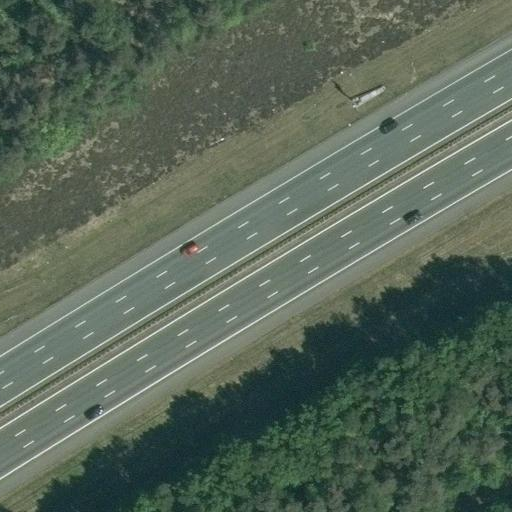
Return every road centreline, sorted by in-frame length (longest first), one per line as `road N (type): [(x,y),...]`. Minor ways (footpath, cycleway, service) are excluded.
road 1 (motorway): [(0,456),(511,146)]
road 2 (motorway): [(511,74),(0,383)]
